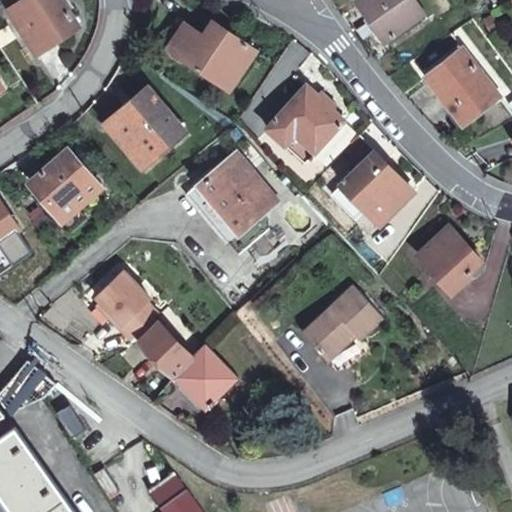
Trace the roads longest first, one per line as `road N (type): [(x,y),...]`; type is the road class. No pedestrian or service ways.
road 1 (residential): [(511,377),(342,451),(260,469),(202,443),(0,307)]
road 2 (residential): [(300,0),(432,155),(484,192),(511,201)]
road 3 (residential): [(0,150),(86,85),(110,33),(112,0)]
